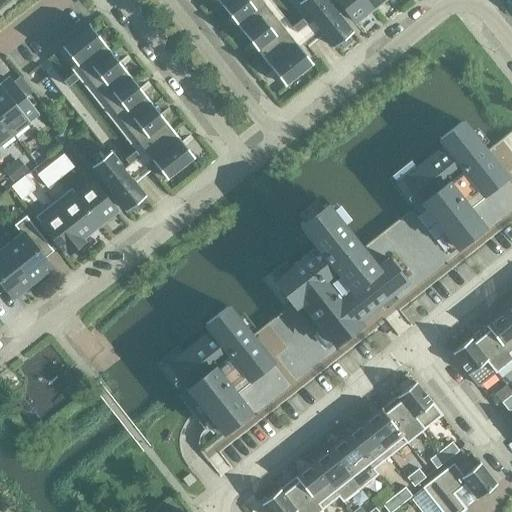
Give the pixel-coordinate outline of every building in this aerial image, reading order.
[(298,46),(319,29),(298,2),(300,1),(299,0),(217,0),(221,6),(242,32),(263,58),(284,85),(311,63),(298,46)] [(333,46),(351,32),(326,0),(300,0),(300,1),(298,2),(319,29),(333,46)] [(336,0),(354,22),(372,8),(365,0),(336,0)] [(131,178),(152,161),(166,178),(193,157),(172,130),(151,104),(131,77),(110,51),(89,24),(61,46),(28,73),(29,75),(39,67),(46,75),(36,83),(37,84),(47,76),(107,153),(109,151),(123,168),(131,178)] [(7,79),(0,84),(0,117),(12,133),(36,114),(9,79),(8,80),(7,79)] [(0,142),(12,133),(0,117),(0,142)] [(511,185),(505,177),(460,120),(439,138),(444,145),(396,183),(414,206),(361,249),(325,203),(299,224),(316,246),(273,280),(292,303),(251,336),(227,305),(205,323),(210,329),(162,367),(183,393),(188,389),(223,432),(231,442),(511,220),(511,185)] [(131,178),(123,168),(109,151),(107,153),(91,166),(126,210),(144,195),(131,178)] [(50,164),(60,177),(73,166),(63,153),(50,164)] [(14,162),(4,170),(14,183),(24,175),(14,162)] [(47,187),(60,177),(50,164),(36,174),(47,187)] [(34,189),(28,180),(24,175),(14,183),(10,186),(21,199),(34,189)] [(69,189),(98,224),(116,210),(93,182),(76,195),(70,188),(69,189)] [(52,202),(81,238),(98,224),(69,189),(52,202)] [(83,241),(81,238),(52,202),(35,216),(63,252),(65,250),(68,253),(83,241)] [(50,267),(43,258),(38,252),(47,245),(52,251),(53,250),(25,215),(13,225),(21,234),(4,248),(31,282),(50,267)] [(4,248),(3,248),(0,250),(0,282),(12,297),(31,282),(4,248)] [(511,322),(511,304),(503,312),(511,322)] [(486,325),(511,357),(511,322),(503,312),(486,325)] [(495,372),(511,358),(511,357),(486,325),(469,338),(495,372)] [(478,385),(495,372),(469,338),(452,352),(478,385)] [(423,429),(441,415),(415,381),(397,396),(423,429)] [(511,393),(501,402),(508,411),(511,408),(511,393)] [(406,442),(423,429),(397,396),(380,409),(406,442)] [(389,455),(406,442),(380,409),(363,422),(389,455)] [(373,468),(389,455),(363,422),(346,436),(377,474),(378,474),(373,468)] [(360,488),(377,474),(346,436),(329,449),(360,488)] [(451,441),(440,450),(447,459),(458,450),(451,441)] [(343,501),(360,488),(329,449),(312,462),(343,501)] [(436,468),(447,459),(440,450),(429,459),(436,468)] [(342,502),(343,501),(312,462),(295,476),(322,509),(338,496),(342,502)] [(459,511),(465,508),(464,507),(452,493),(465,483),(477,498),(495,484),(479,462),(462,475),(452,463),(422,487),(441,511),(459,511)] [(418,468),(406,477),(413,486),(425,477),(418,468)] [(317,511),(322,509),(295,476),(278,489),(296,511),(317,511)] [(404,486),(393,495),(400,504),(412,495),(404,486)] [(267,511),(296,511),(278,489),(261,503),(267,511)] [(382,504),(388,511),(390,511),(400,504),(393,495),(382,504)]
